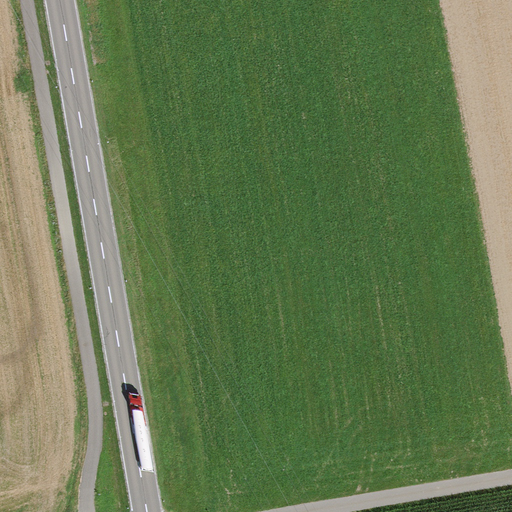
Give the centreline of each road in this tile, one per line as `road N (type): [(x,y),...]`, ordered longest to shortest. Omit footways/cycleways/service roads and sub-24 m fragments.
road 1 (secondary): [(146,511),(57,0)]
road 2 (track): [(86,511),(95,405),(22,0)]
road 3 (unclassified): [(298,511),(511,475)]
